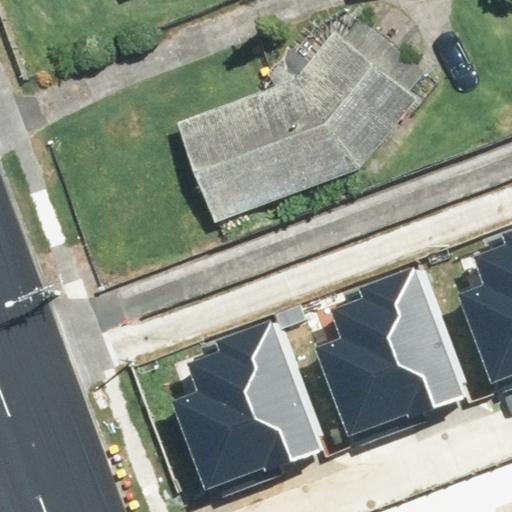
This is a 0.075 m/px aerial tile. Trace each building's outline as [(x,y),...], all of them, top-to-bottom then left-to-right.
[(191,124),(228,224),(373,170),(431,100),(349,33),(309,81),(191,124)] [(511,141),(511,100),(492,109),(507,143),(511,141)] [(481,284),(511,369),(511,242),(498,248),(508,275),(481,284)] [(333,337),(365,428),(475,389),(429,261),(377,279),(381,290),(350,301),(359,328),(333,337)] [(190,388),(222,478),(331,439),(286,311),(234,330),(238,340),(206,351),(216,378),(190,388)]
